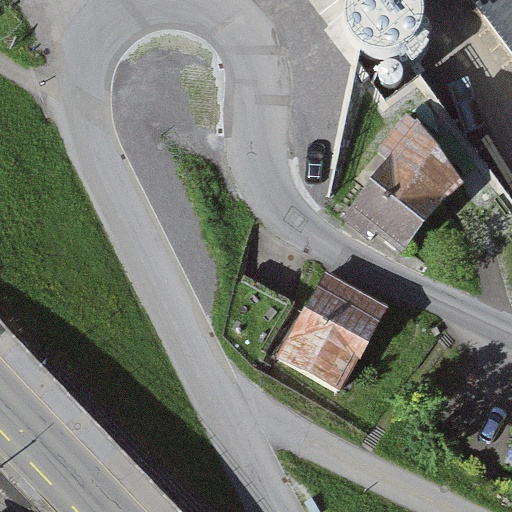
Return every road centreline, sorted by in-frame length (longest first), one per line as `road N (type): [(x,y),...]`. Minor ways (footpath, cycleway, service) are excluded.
road 1 (residential): [(274,511),(232,414),(92,148),(82,111),(102,32),(148,12),(197,13),(240,32),(255,68),(258,165),(283,221),(317,248),(511,339)]
road 2 (track): [(406,0),(391,94),(360,149),(325,187),(266,191)]
road 3 (secondary): [(99,511),(0,407)]
